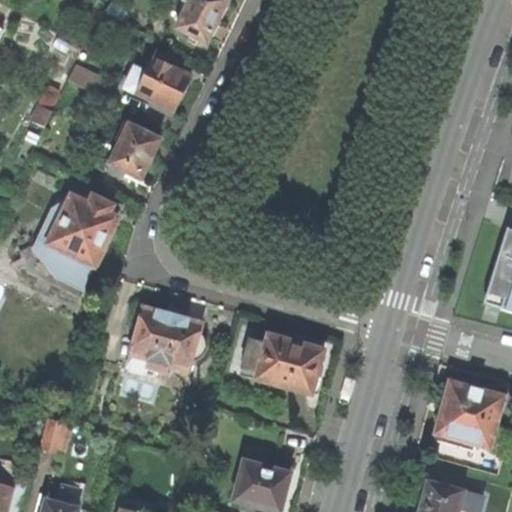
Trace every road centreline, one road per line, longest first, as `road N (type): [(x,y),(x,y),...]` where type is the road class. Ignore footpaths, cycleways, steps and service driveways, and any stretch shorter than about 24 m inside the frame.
road 1 (residential): [(279,0),(170,213),(171,247),(196,272),(392,326)]
road 2 (residential): [(497,0),(392,326)]
road 3 (residential): [(392,326),(341,511)]
road 4 (residential): [(511,356),(392,326)]
